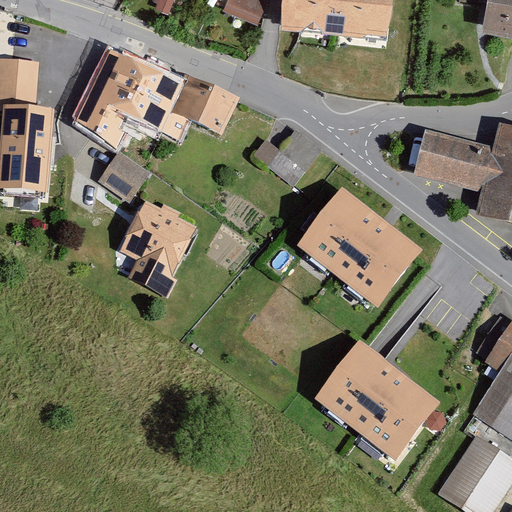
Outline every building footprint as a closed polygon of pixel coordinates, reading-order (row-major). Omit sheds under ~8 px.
[(156,0),(154,6),(172,11),(175,0),(156,0)] [(267,5),(255,0),(229,0),(225,12),(259,26),(267,5)] [(392,0),(285,0),(283,27),(388,38),(392,0)] [(511,0),(487,0),(484,26),(511,29),(511,0)] [(186,84),(113,47),(77,127),(116,150),(132,118),(180,142),(190,122),(173,114),(186,84)] [(0,96),(39,98),(40,61),(0,59),(0,96)] [(239,99),(190,77),(186,84),(173,114),(190,122),(222,137),(239,99)] [(0,190),(48,194),(54,113),(36,111),(3,109),(0,156),(0,190)] [(496,148),(428,134),(419,175),(485,189),(479,215),(511,221),(511,127),(501,125),(496,148)] [(280,151),(266,140),(253,156),(293,187),(321,151),(296,131),(280,151)] [(149,177),(120,154),(100,180),(129,202),(149,177)] [(342,189),(298,246),(378,308),(422,251),(342,189)] [(144,203),(123,251),(144,261),(136,281),(168,295),(198,227),(144,203)] [(511,322),(486,364),(500,373),(474,415),(511,439),(511,322)] [(360,344),(314,404),(397,462),(439,404),(360,344)] [(494,511),(511,483),(511,453),(477,433),(442,489),(479,511),(494,511)]
